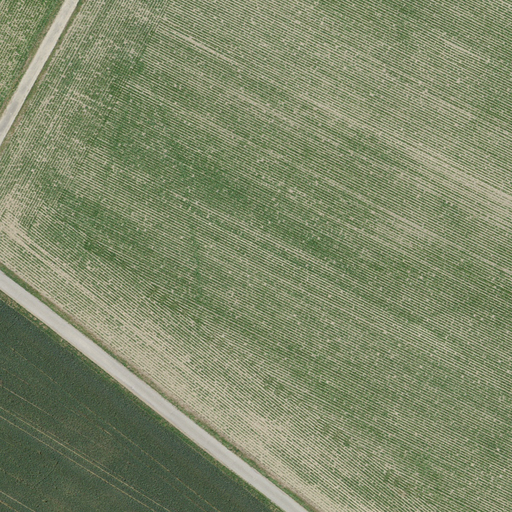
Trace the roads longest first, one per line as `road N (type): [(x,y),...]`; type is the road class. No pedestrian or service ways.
road 1 (track): [(288,511),(0,280)]
road 2 (track): [(0,138),(74,0)]
